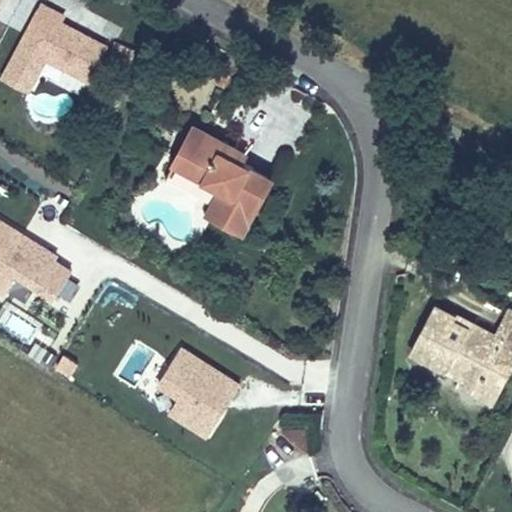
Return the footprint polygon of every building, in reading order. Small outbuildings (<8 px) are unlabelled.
[(61,23),(65,15),(41,3),(0,78),(0,79),(28,94),(46,61),(87,83),(106,47),(61,23)] [(248,160),(234,152),(243,137),(194,111),(172,152),(221,177),(207,204),(255,229),(282,178),(248,160)] [(243,137),(234,152),(248,160),(256,144),(243,137)] [(56,255),(0,220),(0,292),(4,295),(15,277),(52,301),(71,271),(53,260),(56,255)] [(498,323),(439,293),(412,345),(455,368),(499,390),(511,363),(511,302),(510,301),(498,323)] [(11,313),(2,328),(26,342),(36,327),(11,313)] [(241,385),(183,348),(157,389),(179,402),(170,415),(207,438),(241,385)] [(60,353),(54,370),(71,376),(77,360),(60,353)] [(493,401),(499,390),(455,368),(449,379),(493,401)]
